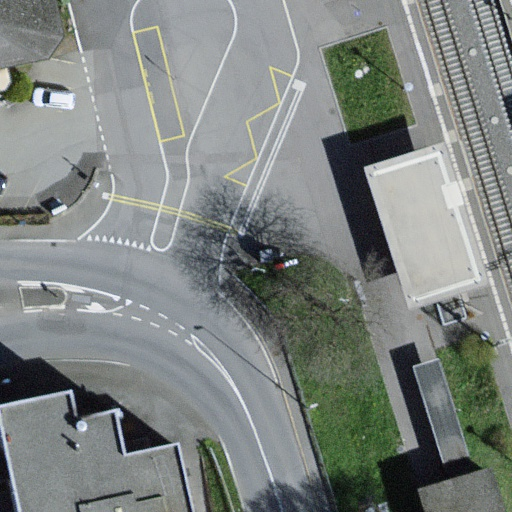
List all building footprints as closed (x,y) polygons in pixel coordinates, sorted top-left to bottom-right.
[(49,0),(0,0),(0,48),(58,35),(49,0)] [(318,44),(350,146),(419,125),(388,23),(318,44)] [(364,170),(408,311),(487,287),(443,146),(364,170)] [(59,396),(0,408),(0,489),(5,511),(182,511),(168,448),(112,460),(103,419),(66,427),(59,396)] [(502,511),(489,473),(421,494),(427,511),(502,511)]
